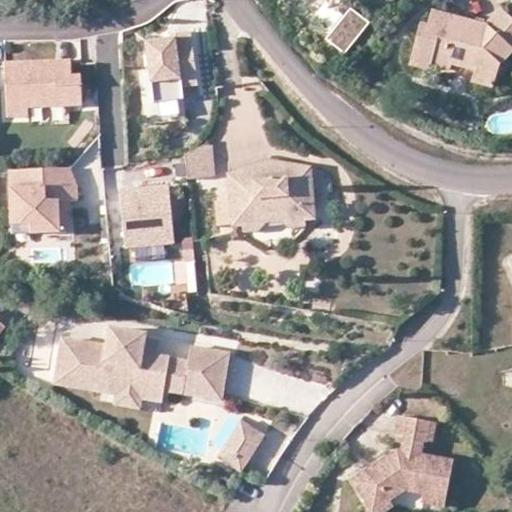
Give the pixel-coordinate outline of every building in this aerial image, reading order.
[(370,26),(350,13),(328,46),(347,59),(370,26)] [(479,71),(499,76),(511,61),(511,21),(503,13),(489,28),(435,13),(430,28),(424,26),(414,69),(431,73),(434,69),(453,74),(455,70),(477,76),(479,71)] [(200,86),(193,33),(176,35),(177,39),(147,43),(154,104),(185,100),(183,88),(200,86)] [(73,62),(6,65),(8,120),(30,119),(30,110),(84,108),(82,77),(73,77),(73,62)] [(495,92),(499,76),(479,71),(477,76),(474,86),(495,92)] [(191,178),(218,176),(216,145),(208,145),(189,153),(191,178)] [(257,164),(257,168),(299,166),(300,164),(271,158),(257,164)] [(234,173),(235,176),(258,174),(257,168),(257,164),(234,173)] [(299,166),(257,168),(258,174),(235,176),(236,201),(238,226),(247,225),(262,224),(262,216),(291,214),(291,222),(308,220),(317,220),(314,168),(303,169),(302,164),(300,164),(299,166)] [(66,204),(78,203),(78,189),(70,170),(10,173),(12,228),(31,227),(32,236),(67,235),(66,204)] [(130,225),(124,231),(126,247),(180,242),(175,186),(121,191),(123,220),(129,219),(130,225)] [(222,227),(238,226),(236,201),(221,202),(222,227)] [(262,224),(247,225),(247,232),(264,231),(270,224),(286,223),(293,229),(308,228),(308,220),(291,222),(291,214),(262,216),(262,224)] [(185,262),(196,261),(195,249),(184,250),(185,262)] [(182,393),(221,400),(228,353),(191,347),(188,362),(156,356),(144,346),(145,340),(146,334),(110,328),(107,346),(64,339),(57,376),(120,387),(118,394),(142,398),(143,387),(165,391),(166,384),(184,386),(182,393)] [(159,342),(145,340),(144,346),(156,356),(159,342)] [(120,387),(57,376),(56,384),(101,391),(118,394),(120,387)] [(166,384),(165,391),(182,393),(184,386),(166,384)] [(165,391),(143,387),(142,398),(163,401),(165,391)] [(142,398),(118,394),(116,404),(140,408),(142,398)] [(435,424),(399,415),(394,434),(403,436),(410,438),(407,452),(400,450),(396,449),(351,481),(372,511),(388,501),(404,490),(422,494),(424,488),(444,493),(451,463),(419,455),(422,441),(430,443),(435,424)] [(266,435),(243,421),(225,449),(247,464),(266,435)] [(410,438),(403,436),(400,450),(407,452),(410,438)] [(247,464),(225,449),(220,456),(243,471),(247,464)] [(444,493),(424,488),(422,494),(420,503),(440,508),(444,493)] [(383,511),(392,506),(388,501),(372,511),(383,511)]
